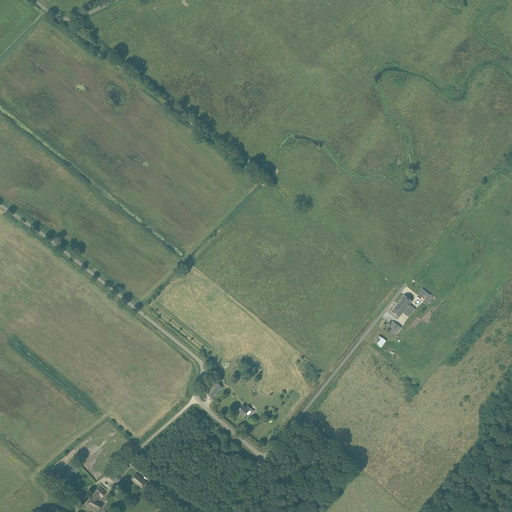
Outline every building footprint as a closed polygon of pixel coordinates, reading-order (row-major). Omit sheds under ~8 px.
[(429,294),(423,302),(427,305),(433,297),(429,294)] [(410,304),(412,301),(404,295),(391,311),(399,317),(403,312),(409,317),(415,309),(410,304)] [(396,335),(402,327),(393,321),(387,329),(396,335)] [(381,348),(387,341),(379,335),(373,342),(381,348)] [(212,398),(222,387),(217,382),(207,393),(212,398)] [(238,410),(244,415),(248,411),(250,408),(247,406),(245,408),(243,406),(238,410)] [(143,487),(146,484),(147,482),(136,473),(135,474),(132,478),(131,479),(141,488),(143,487)] [(90,497),(85,505),(97,511),(98,511),(103,504),(97,501),(99,497),(98,497),(98,496),(99,495),(102,497),(106,493),(100,487),(95,491),(97,492),(92,499),(90,497)]
